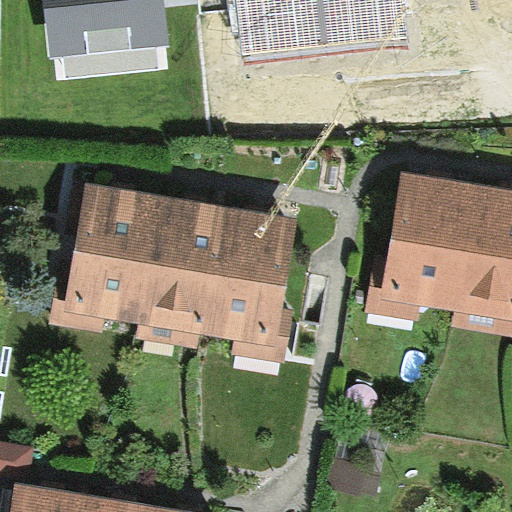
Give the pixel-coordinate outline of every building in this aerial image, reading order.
[(44,0),(51,58),(169,46),(164,0),(44,0)] [(237,0),(244,58),(409,38),(404,0),(237,0)] [(511,0),(483,0),(488,38),(511,35),(511,0)] [(423,306),(454,311),(475,185),(403,172),(389,259),(373,256),(363,314),(420,323),(423,306)] [(128,323),(149,195),(85,184),(66,301),(52,299),(48,324),(104,333),(107,320),(128,323)] [(511,190),(475,185),(454,311),(451,327),(511,336),(511,190)] [(199,332),(204,333),(226,208),(149,195),(128,323),(140,324),(138,337),(196,347),(199,332)] [(297,220),(226,208),(204,333),(234,339),(231,355),(287,364),(296,309),(282,307),(297,220)] [(33,449),(0,443),(0,470),(29,476),(33,449)] [(83,511),(86,497),(15,485),(10,511),(83,511)] [(154,511),(156,508),(86,497),(83,511),(154,511)]
